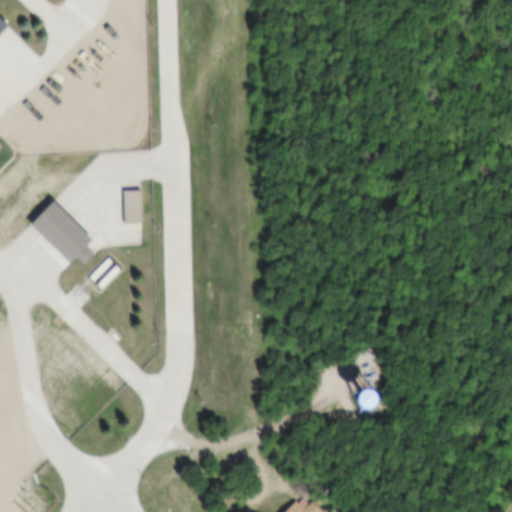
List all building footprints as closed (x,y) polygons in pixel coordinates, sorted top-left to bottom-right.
[(0,18),(10,28),(0,38),(0,18)] [(132,191),(133,222),(117,222),(116,192),(132,191)] [(43,200),(82,238),(59,261),(21,223),(43,200)] [(78,247),(85,255),(76,264),(68,256),(78,247)] [(348,415),(365,413),(362,395),(346,397),(348,415)] [(272,511),(293,492),(313,511),(272,511)]
